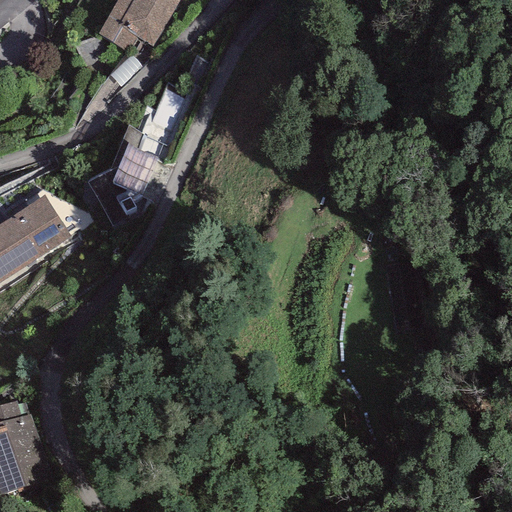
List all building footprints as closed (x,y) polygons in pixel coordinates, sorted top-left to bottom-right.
[(152,47),(180,0),(117,0),(97,34),(127,52),(138,38),(152,47)] [(158,125),(175,133),(187,108),(169,100),(158,125)] [(167,147),(127,125),(122,141),(128,144),(112,183),(142,196),(157,159),(162,160),(167,147)] [(0,283),(71,237),(44,195),(0,223),(0,283)] [(409,263),(385,268),(396,333),(421,329),(416,301),(425,299),(419,265),(410,266),(409,263)] [(16,400),(0,404),(0,495),(52,478),(26,403),(18,405),(16,400)]
